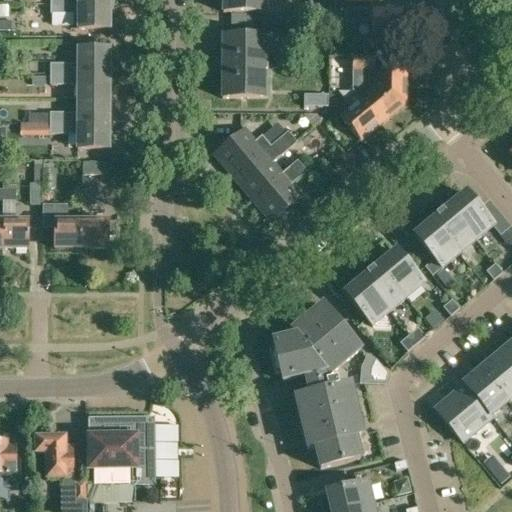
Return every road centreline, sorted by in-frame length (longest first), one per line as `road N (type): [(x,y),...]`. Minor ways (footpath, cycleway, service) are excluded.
road 1 (residential): [(290,511),(245,332),(465,145)]
road 2 (unclassified): [(447,125),(176,351)]
road 3 (residential): [(429,511),(401,379),(511,283)]
road 4 (residential): [(159,244),(166,0)]
road 5 (tertiary): [(0,390),(101,388),(176,351)]
road 6 (tertiary): [(228,511),(216,431),(176,351)]
